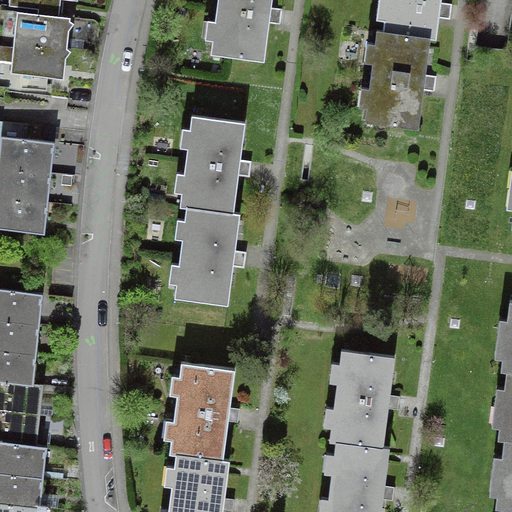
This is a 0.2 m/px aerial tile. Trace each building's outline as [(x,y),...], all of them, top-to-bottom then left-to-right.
[(9,0),(9,6),(38,9),(38,13),(59,16),(60,0),(9,0)] [(218,0),(211,53),(264,60),(270,15),(272,0),(218,0)] [(377,30),(436,38),(441,4),(441,0),(386,0),(383,30),(377,29),(377,30)] [(17,11),(14,42),(67,47),(68,38),(69,29),(73,22),(70,20),(70,17),(59,16),(38,13),(17,11)] [(365,120),(419,128),(424,83),(430,38),(436,39),(436,38),(377,30),(365,120)] [(70,50),(67,47),(14,42),(11,72),(27,74),(26,88),(46,90),(48,76),(63,78),(65,67),(66,57),(70,50)] [(233,212),(234,211),(240,167),(246,122),(192,114),(180,206),(186,207),(186,206),(233,212)] [(1,136),(0,147),(0,166),(51,172),(51,165),(54,142),(27,139),(1,136)] [(48,195),(51,172),(0,166),(0,197),(47,202),(48,195)] [(45,226),(47,202),(0,197),(0,228),(44,233),(45,226)] [(240,212),(234,211),(233,212),(186,206),(186,207),(174,297),(228,304),(234,258),(240,212)] [(38,242),(8,239),(6,259),(36,262),(37,252),(38,242)] [(36,262),(6,259),(4,279),(33,282),(34,272),(36,262)] [(0,288),(0,319),(39,323),(40,316),(42,293),(0,288)] [(511,300),(510,300),(501,368),(511,369),(511,300)] [(0,349),(36,353),(37,346),(39,323),(0,319),(0,349)] [(383,446),(383,445),(389,400),(395,355),(342,348),(329,440),(336,440),(383,446)] [(0,379),(33,383),(33,382),(34,375),(36,353),(0,349),(0,379)] [(223,458),(223,457),(229,412),(235,367),(182,360),(170,452),(176,453),(176,452),(223,458)] [(498,436),(511,438),(511,369),(501,368),(501,369),(507,370),(498,436)] [(0,410),(40,415),(40,407),(43,383),(33,382),(33,383),(0,379),(0,410)] [(0,441),(36,445),(36,444),(37,437),(40,415),(0,410),(0,441)] [(496,505),(511,507),(511,438),(498,436),(498,437),(504,438),(496,505)] [(390,446),(383,445),(383,446),(336,440),(326,511),(381,511),(384,492),(390,446)] [(0,471),(43,476),(44,469),(46,445),(36,444),(36,445),(0,441),(0,471)] [(230,458),(223,457),(223,458),(176,452),(176,453),(167,511),(222,511),(224,504),(230,458)] [(0,501),(40,506),(41,498),(43,476),(0,471),(0,501)] [(39,511),(40,506),(0,501),(0,511),(39,511)]
